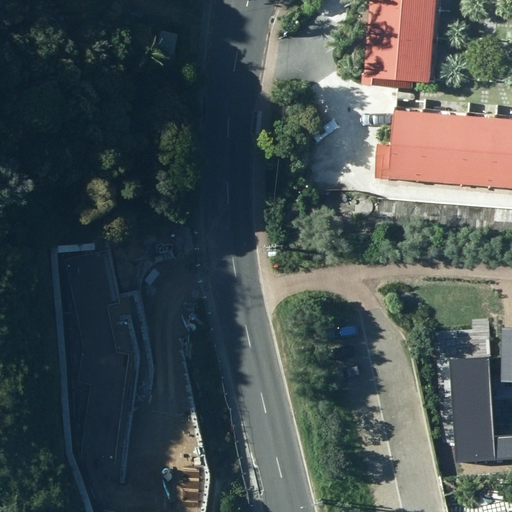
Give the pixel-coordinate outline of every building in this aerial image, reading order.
[(427,83),(434,0),(365,0),(359,84),(405,88),(406,81),(427,83)] [(175,34),(158,32),(155,51),(172,55),(175,34)] [(373,178),(511,188),(511,120),(391,111),(388,145),(377,144),(373,178)] [(500,382),(511,382),(511,328),(501,329),(500,382)] [(456,461),(511,459),(511,436),(496,437),(492,358),(452,359),(456,461)]
